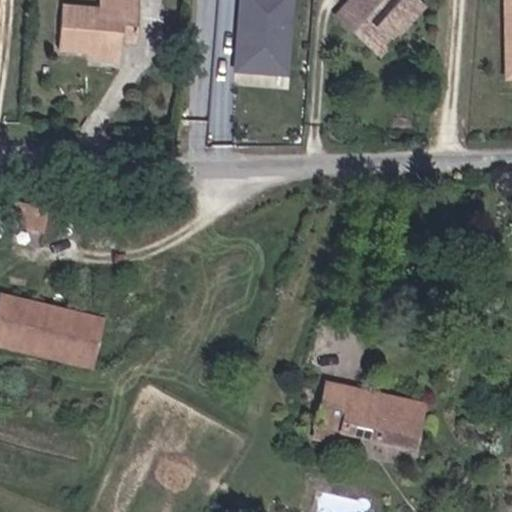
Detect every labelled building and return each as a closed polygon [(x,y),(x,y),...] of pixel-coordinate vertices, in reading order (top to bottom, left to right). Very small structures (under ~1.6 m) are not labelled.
[(88,53),(93,53),(120,54),(122,55),(123,38),(138,40),(139,18),(124,16),(124,0),(105,0),(105,16),(64,12),(62,51),(88,53)] [(301,56),(302,0),(252,0),(251,73),(280,74),(281,56),(301,56)] [(363,0),(347,21),(369,38),(384,50),(421,0),(363,0)] [(93,53),(88,53),(88,59),(119,61),(120,54),(93,53)] [(301,74),(301,56),(281,56),(280,74),(301,74)] [(53,215),(18,209),(15,232),(50,236),(53,215)] [(95,367),(105,323),(1,301),(0,308),(0,346),(16,350),(53,358),(89,366),(95,367)] [(320,382),(312,422),(337,428),(419,448),(427,408),(320,382)] [(333,449),(337,428),(312,422),(308,444),(333,449)]
